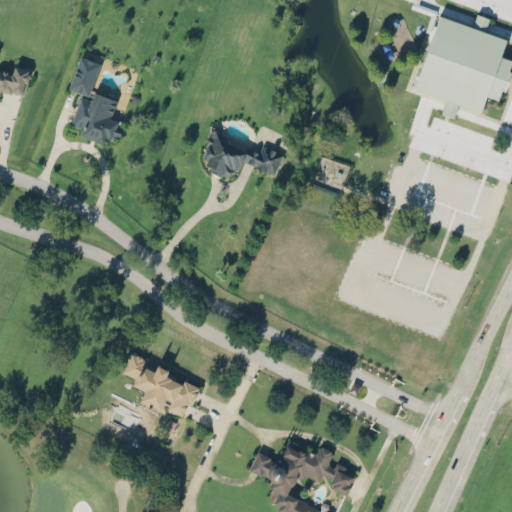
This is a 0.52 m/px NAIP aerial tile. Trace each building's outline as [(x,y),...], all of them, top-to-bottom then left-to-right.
[(438,13),(412,87),(445,98),(441,111),(453,115),(457,103),(480,112),(486,95),(498,99),(511,60),(500,55),(506,39),(484,31),(488,18),(476,14),(472,25),(438,13)] [(99,61),(78,55),(68,88),(80,92),(71,122),(81,125),(78,135),(105,144),(107,137),(117,140),(123,122),(110,118),(116,98),(90,90),(99,61)] [(0,90),(25,94),(29,68),(12,65),(11,72),(0,70),(0,90)] [(281,156),(211,130),(199,164),(235,177),(241,161),(274,174),(281,156)] [(199,382),(129,353),(122,371),(134,376),(130,385),(143,390),(137,404),(159,413),(162,405),(185,415),(199,382)] [(319,511),(321,508),(288,496),(297,473),(320,481),(322,475),(330,478),(331,488),(347,494),(356,471),(335,463),(334,467),(327,464),(332,450),(319,445),(317,452),(313,452),(287,442),(279,461),(256,453),(249,470),(269,477),(270,489),(272,490),(268,501),(276,504),(277,511),(278,511),(287,511),(319,511)]
